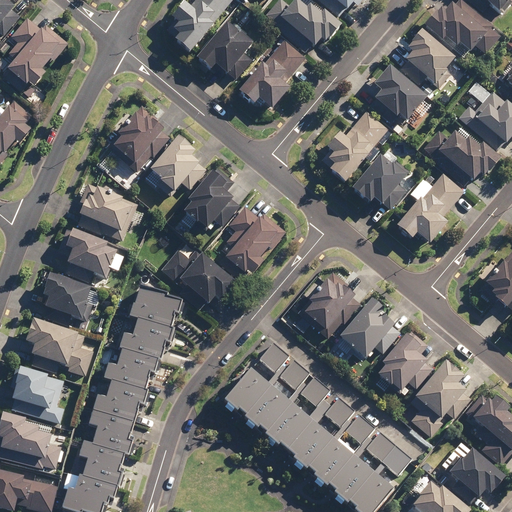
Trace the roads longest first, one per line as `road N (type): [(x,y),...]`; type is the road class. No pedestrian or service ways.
road 1 (residential): [(256,313),(186,403),(147,511)]
road 2 (residential): [(401,0),(262,165)]
road 3 (residential): [(21,232),(117,43)]
road 4 (residential): [(256,313),(417,450)]
road 5 (residential): [(117,43),(262,165)]
road 6 (residential): [(424,295),(511,190)]
